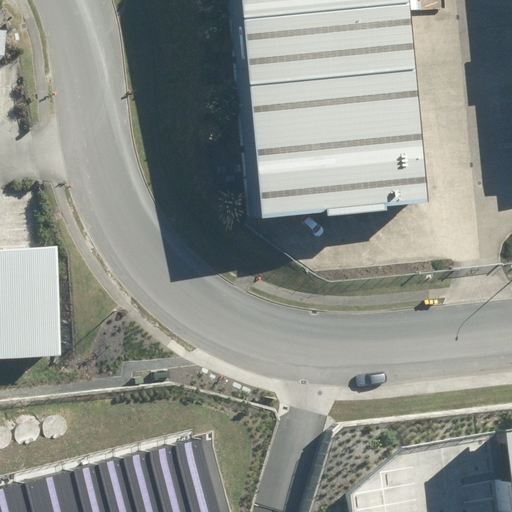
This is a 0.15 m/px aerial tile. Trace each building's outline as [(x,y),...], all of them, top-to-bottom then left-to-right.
[(0,0),(0,348),(54,324),(0,0)] [(231,0),(252,216),(317,209),(318,217),(376,212),(375,205),(417,201),(397,0),(231,0)] [(37,426),(40,429),(44,431),(48,431),(52,430),(56,428),(58,424),(59,420),(58,416),(57,412),(54,409),(50,407),(46,407),(42,408),(39,410),(37,412),(35,416),(35,419),(35,423),(37,426)] [(8,431),(11,434),(15,436),(19,436),(23,435),(26,433),(29,429),(30,425),(29,421),(27,417),(24,414),(21,412),(17,412),(13,413),(10,415),(8,417),(6,420),(5,424),(6,428),(8,431)] [(511,511),(511,415),(478,421),(491,511),(511,511)] [(205,511),(208,511),(189,432),(164,438),(181,511),(205,511)] [(181,511),(164,438),(138,444),(154,511),(181,511)] [(154,511),(138,444),(113,450),(127,511),(154,511)] [(127,511),(113,450),(88,456),(101,511),(127,511)] [(101,511),(88,456),(62,462),(74,511),(101,511)] [(74,511),(62,462),(13,474),(22,511),(74,511)] [(0,511),(22,511),(13,474),(0,477),(0,511)]
